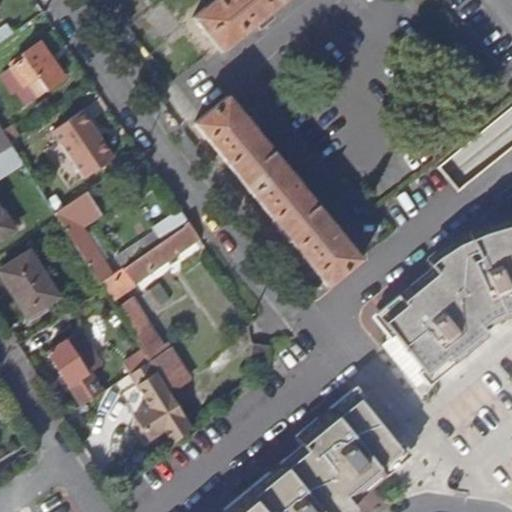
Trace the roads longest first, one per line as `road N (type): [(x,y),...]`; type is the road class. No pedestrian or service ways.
road 1 (residential): [(52,0),(300,327)]
road 2 (residential): [(511,166),(300,327)]
road 3 (residential): [(300,327),(315,350),(310,375),(151,511)]
road 4 (unknown): [(367,0),(361,94),(369,130),(399,186)]
road 5 (residential): [(92,511),(0,369)]
